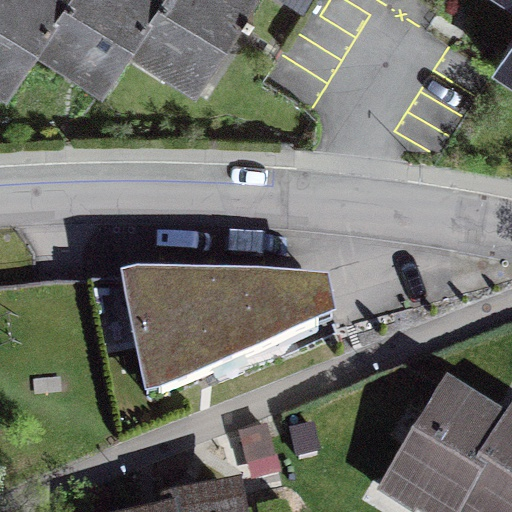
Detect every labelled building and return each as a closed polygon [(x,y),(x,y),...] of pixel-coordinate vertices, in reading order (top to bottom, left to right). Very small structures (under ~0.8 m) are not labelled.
[(0,0),(0,67),(14,76),(42,31),(61,0),(0,0)] [(61,0),(42,31),(110,74),(136,32),(156,0),(61,0)] [(156,0),(136,32),(205,74),(251,0),(156,0)] [(511,37),(503,53),(511,58),(511,37)] [(260,286),(136,283),(159,396),(318,332),(310,291),(260,286)] [(425,511),(457,511),(507,435),(449,399),(395,483),(420,499),(420,508),(425,511)] [(511,511),(511,426),(507,435),(457,511),(511,511)] [(236,511),(234,500),(173,511),(236,511)]
